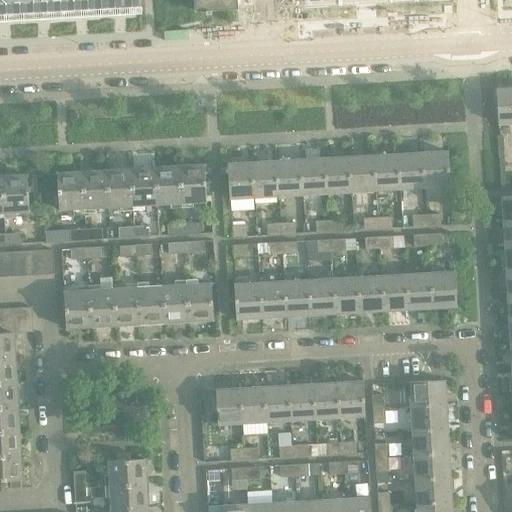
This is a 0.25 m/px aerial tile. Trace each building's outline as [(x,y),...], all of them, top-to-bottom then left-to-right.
[(0,0),(0,22),(24,21),(23,0),(0,0)] [(23,0),(24,21),(63,18),(62,0),(23,0)] [(62,0),(63,18),(102,16),(100,0),(62,0)] [(100,0),(102,16),(140,14),(139,0),(100,0)] [(212,10),(238,8),(237,0),(194,0),(195,11),(207,10),(207,14),(212,14),(212,10)] [(511,123),(511,88),(496,90),(498,124),(511,123)] [(448,152),(423,153),(425,188),(450,187),(448,152)] [(423,153),(399,155),(401,189),(425,188),(423,153)] [(399,155),(375,156),(376,191),(401,189),(399,155)] [(375,156),(350,157),(352,192),(376,191),(375,156)] [(350,157),(326,159),(328,194),(352,192),(350,157)] [(326,159),(302,160),(303,195),(328,194),(326,159)] [(302,160),(277,162),(279,196),(303,195),(302,160)] [(277,162),(253,163),(255,198),(279,196),(277,162)] [(255,198),(253,163),(228,164),(230,199),(255,198)] [(205,165),(180,167),(182,203),(207,202),(205,165)] [(180,167),(155,168),(158,204),(182,203),(180,167)] [(155,168),(131,170),(133,206),(158,204),(155,168)] [(131,170),(107,171),(109,207),(133,206),(131,170)] [(107,171),(82,172),(84,209),(109,207),(107,171)] [(84,209),(82,172),(57,174),(59,210),(84,209)] [(27,176),(2,177),(4,213),(30,212),(27,176)] [(511,196),(503,197),(504,222),(511,221),(511,196)] [(427,227),(426,215),(412,216),(413,228),(427,227)] [(440,215),(426,215),(427,227),(441,226),(440,215)] [(392,217),(378,218),(379,230),(393,229),(392,217)] [(379,230),(378,218),(364,219),(365,230),(379,230)] [(343,220),(329,221),(330,232),(344,232),(343,220)] [(330,232),(329,221),(315,222),(316,233),(330,232)] [(199,223),(183,224),(184,235),(200,234),(199,223)] [(295,223),(281,224),(281,235),(295,234),(295,223)] [(184,235),(183,224),(167,225),(168,236),(184,235)] [(281,235),(281,224),(267,224),(267,236),(281,235)] [(151,226),(135,227),(135,238),(151,237),(151,226)] [(232,226),(233,238),(247,237),(246,226),(232,226)] [(135,238),(135,227),(119,228),(119,239),(135,238)] [(86,240),(86,229),(70,230),(70,241),(86,240)] [(102,229),(86,229),(86,240),(102,240),(102,229)] [(22,233),(6,234),(6,245),(22,244),(22,233)] [(442,234),(428,235),(428,246),(442,246),(442,234)] [(428,246),(428,235),(414,236),(414,247),(428,246)] [(393,237),(379,238),(380,249),(394,248),(393,237)] [(380,249),(379,238),(365,238),(366,250),(380,249)] [(331,252),(330,240),(317,241),(317,253),(331,252)] [(344,240),(330,240),(331,252),(345,251),(344,240)] [(200,242),(184,243),(185,253),(201,253),(200,242)] [(296,242),(282,243),(282,255),(296,254),(296,242)] [(185,253),(184,243),(168,243),(169,254),(185,253)] [(282,255),(282,243),(268,244),(268,255),(282,255)] [(151,244),(135,245),(136,256),(152,255),(151,244)] [(136,256),(135,245),(120,246),(120,257),(136,256)] [(247,245),(233,246),(234,257),(248,257),(247,245)] [(103,247),(87,248),(87,259),(103,258),(103,247)] [(87,259),(87,248),(71,249),(71,260),(87,259)] [(53,250),(41,251),(43,275),(54,274),(53,250)] [(29,251),(17,252),(19,276),(31,276),(29,251)] [(41,251),(29,251),(31,276),(43,275),(41,251)] [(17,252),(5,253),(7,277),(19,276),(17,252)] [(455,272),(430,274),(432,308),(457,307),(455,272)] [(430,274),(406,275),(408,310),(432,308),(430,274)] [(406,275),(381,276),(383,311),(408,310),(406,275)] [(381,276),(357,278),(359,312),(383,311),(381,276)] [(357,278),(333,279),(335,314),(359,312),(357,278)] [(333,279),(308,281),(310,315),(335,314),(333,279)] [(308,281),(284,282),(286,317),(310,315),(308,281)] [(284,282),(260,283),(262,318),(286,317),(284,282)] [(262,318),(260,283),(235,285),(236,319),(262,318)] [(212,284),(187,285),(189,321),(214,320),(212,284)] [(187,285),(162,287),(164,323),(189,321),(187,285)] [(162,287),(138,288),(140,324),(164,323),(162,287)] [(138,288),(114,290),(115,326),(140,324),(138,288)] [(114,290),(89,291),(91,327),(115,326),(114,290)] [(91,327),(89,291),(64,292),(66,329),(91,327)] [(20,308),(8,309),(10,333),(14,333),(22,333),(20,308)] [(32,308),(20,308),(22,333),(33,332),(32,308)] [(8,309),(0,309),(0,333),(10,333),(8,309)] [(0,359),(15,358),(14,333),(10,333),(0,333),(0,359)] [(15,358),(0,359),(0,383),(17,383),(15,358)] [(410,382),(412,408),(446,406),(445,381),(410,382)] [(364,382),(339,383),(341,418),(366,416),(364,382)] [(17,383),(0,383),(0,407),(18,407),(17,383)] [(339,383),(314,385),(316,419),(341,418),(339,383)] [(314,385),(290,386),(292,421),(316,419),(314,385)] [(290,386),(266,387),(267,422),(292,421),(290,386)] [(266,387),(241,389),(243,423),(267,422),(266,387)] [(243,423),(241,389),(216,390),(218,425),(243,423)] [(373,396),(373,410),(385,409),(384,395),(373,396)] [(446,406),(412,408),(413,432),(448,430),(446,406)] [(18,407),(0,407),(0,432),(19,431),(18,407)] [(385,409),(373,410),(374,424),(386,423),(385,409)] [(448,430),(413,432),(415,456),(449,454),(448,430)] [(19,431),(0,432),(0,456),(21,456),(19,431)] [(356,442),(342,443),(343,455),(357,454),(356,442)] [(343,455),(342,443),(328,444),(329,455),(343,455)] [(375,444),(376,458),(388,458),(387,444),(375,444)] [(307,445),(293,446),(294,458),(308,457),(307,445)] [(294,458),(293,446),(279,447),(280,458),(294,458)] [(259,448),(245,449),(245,460),(259,460),(259,448)] [(245,460),(245,449),(231,450),(231,461),(245,460)] [(449,454),(415,456),(416,481),(450,479),(449,454)] [(21,456),(0,456),(0,481),(22,481),(21,456)] [(388,458),(376,458),(377,472),(389,472),(388,458)] [(109,461),(110,486),(147,484),(145,459),(109,461)] [(357,462),(343,463),(344,474),(358,474),(357,462)] [(344,474),(343,463),(329,464),(330,475),(344,474)] [(295,477),(295,465),(281,466),(281,478),(295,477)] [(309,465),(295,465),(295,477),(309,476),(309,465)] [(260,467),(246,468),(246,480),(260,479),(260,467)] [(246,480),(246,468),(232,469),(232,481),(246,480)] [(74,472),(74,488),(85,488),(85,472),(74,472)] [(450,479),(416,481),(417,505),(452,503),(450,479)] [(147,484),(110,486),(112,511),(148,509),(147,484)] [(85,488),(74,488),(75,504),(86,504),(85,488)] [(378,493),(379,507),(391,506),(390,492),(378,493)] [(371,511),(370,498),(346,499),(346,511),(371,511)] [(346,511),(346,499),(321,501),(321,511),(346,511)] [(321,511),(321,501),(297,502),(297,511),(321,511)] [(297,511),(297,502),(272,504),(272,511),(297,511)]
